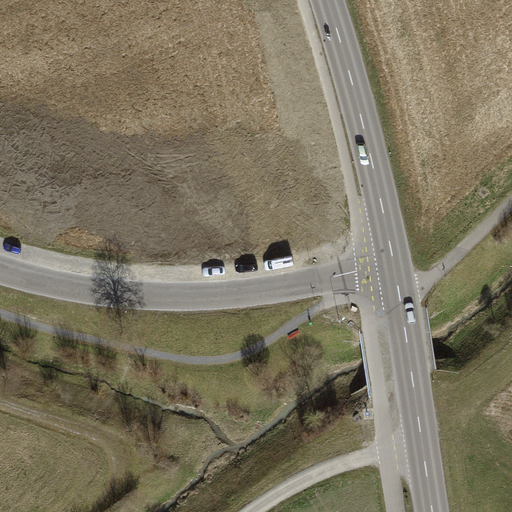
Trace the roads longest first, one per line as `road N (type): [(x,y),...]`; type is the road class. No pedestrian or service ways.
road 1 (residential): [(0,268),(50,283),(185,297),(395,264)]
road 2 (tertiary): [(328,0),(395,264)]
road 3 (tertiary): [(395,264),(433,511)]
road 4 (track): [(0,402),(117,446),(123,473),(93,511)]
road 5 (track): [(252,511),(352,461),(424,449)]
road 6 (track): [(400,291),(441,270),(511,204)]
